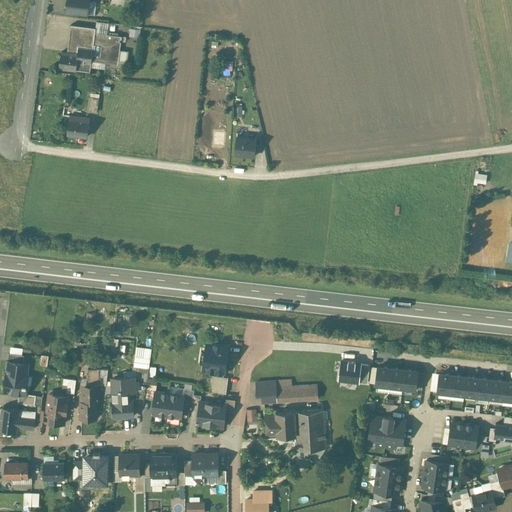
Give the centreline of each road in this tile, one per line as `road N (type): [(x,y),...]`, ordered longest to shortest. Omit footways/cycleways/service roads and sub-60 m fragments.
road 1 (trunk): [(0,273),(511,331)]
road 2 (trunk): [(511,319),(0,262)]
road 3 (track): [(511,148),(274,175),(15,142)]
road 4 (residential): [(234,439),(0,442)]
